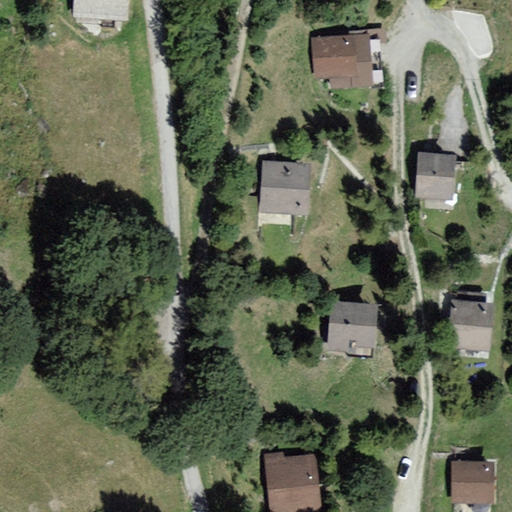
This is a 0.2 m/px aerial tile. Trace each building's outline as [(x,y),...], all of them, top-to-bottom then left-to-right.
[(139,0),(80,0),(78,22),(137,27),(139,0)] [(359,41),(315,44),(317,83),(361,81),(359,41)] [(465,161),(423,157),(419,202),(461,205),(465,161)] [(319,169),(269,166),(266,217),(316,220),(319,169)] [(503,309),(457,305),(453,352),(499,356),(503,309)] [(388,313),(336,307),(332,349),(384,354),(388,313)] [(328,511),(325,462),(268,466),(270,511),(328,511)] [(505,467),(456,467),(456,509),(504,510),(505,467)]
